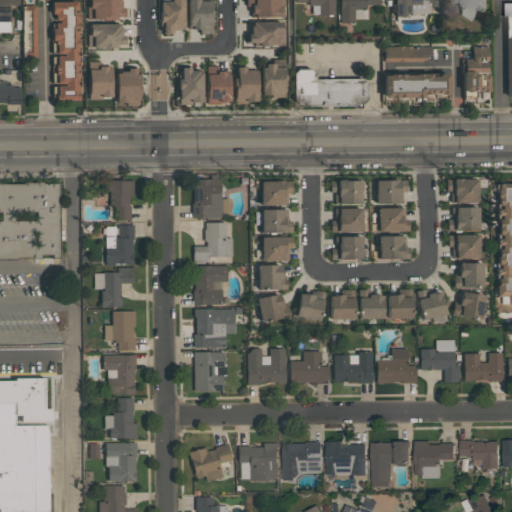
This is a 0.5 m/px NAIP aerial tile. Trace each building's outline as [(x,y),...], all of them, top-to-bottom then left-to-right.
[(0,0),(0,32),(10,32),(9,6),(19,6),(18,0),(0,0)] [(121,0),(87,0),(88,19),(122,18),(121,0)] [(183,30),(183,0),(159,0),(159,34),(172,35),(172,30),(183,30)] [(187,0),(187,29),(199,29),(199,33),(210,33),(210,0),(187,0)] [(279,0),(245,0),(246,6),(251,6),(251,18),(280,17),(279,0)] [(333,0),(294,0),(295,4),(318,4),(318,14),(333,15),(333,0)] [(338,0),(339,23),(354,23),(354,11),(361,11),(361,18),(366,18),(366,5),(379,5),(378,0),(338,0)] [(433,0),(394,0),(394,15),(426,14),(426,0),(433,0)] [(459,18),(473,18),(473,12),(485,11),(484,0),(444,0),(445,4),(459,4),(459,18)] [(79,100),(76,2),(51,2),(53,43),(55,43),(56,87),(54,87),(54,100),(79,100)] [(36,6),(24,5),(22,53),(35,54),(36,6)] [(283,21),(250,22),(250,33),(246,33),(246,46),(283,45),(283,21)] [(88,24),(89,48),(128,47),(128,36),(120,36),(120,24),(88,24)] [(383,60),(431,61),(431,46),(383,46),(383,60)] [(489,91),(488,46),(471,47),(471,58),(462,59),(463,104),(475,103),(475,92),(489,91)] [(260,66),(261,97),(284,96),(283,65),(260,66)] [(87,98),(111,98),(110,66),(87,66),(87,98)] [(228,103),(229,72),(215,72),(215,67),(206,66),(205,103),(228,103)] [(256,69),(233,69),(234,103),(256,102),(256,69)] [(314,79),(314,69),(294,69),(294,104),(366,104),(366,79),(314,79)] [(138,104),(138,70),(115,70),(115,104),(138,104)] [(201,103),(201,70),(178,70),(178,103),(201,103)] [(447,98),(448,74),(383,73),(383,97),(447,98)] [(0,103),(21,103),(20,86),(5,86),(5,81),(0,80),(0,103)] [(219,198),(227,198),(227,212),(220,212),(220,217),(191,218),(191,179),(219,178),(219,198)] [(475,178),(476,202),(449,203),(449,191),(444,191),(444,179),(475,178)] [(359,180),(359,204),(333,203),(333,192),(328,192),(329,179),(359,180)] [(374,203),(374,180),(404,179),(405,190),(400,191),(401,203),(374,203)] [(131,180),(131,194),(128,194),(129,220),(110,220),(109,180),(131,180)] [(259,205),(259,181),(290,180),(290,193),(285,193),(285,204),(259,205)] [(0,182),(58,182),(59,258),(0,258),(0,182)] [(511,312),(496,312),(496,183),(511,183),(511,312)] [(477,207),(477,229),(449,229),(449,206),(477,207)] [(360,232),(329,231),(329,221),(333,221),(333,208),(360,208),(360,232)] [(376,208),(399,208),(399,219),(407,219),(407,230),(376,230),(376,208)] [(259,209),(283,209),(283,220),(290,220),(290,232),(259,232),(259,209)] [(224,222),(224,237),(230,237),(230,257),(207,257),(207,260),(192,261),(191,245),(203,245),(203,222),(224,222)] [(132,264),(104,264),(104,226),(113,226),(113,235),(117,235),(117,224),(132,224),(132,264)] [(478,258),(451,258),(450,247),(446,247),(446,234),(477,234),(478,258)] [(360,235),(361,258),(329,259),(329,247),(333,247),(333,236),(360,235)] [(400,235),(400,246),(408,246),(408,258),(376,258),(377,235),(400,235)] [(259,237),(290,236),(290,248),(286,248),(287,260),(260,260),(259,237)] [(481,262),(482,287),(453,287),(452,273),(458,273),(458,262),(481,262)] [(257,289),(256,265),(279,264),(280,275),(285,275),(285,288),(257,289)] [(220,280),(220,304),(192,304),(192,265),(226,265),(226,280),(220,280)] [(99,306),(99,288),(93,288),(93,272),(114,271),(114,267),(132,266),(132,282),(119,282),(119,306),(99,306)] [(381,318),(357,318),(357,289),(366,289),(366,294),(381,294),(381,318)] [(415,291),(423,289),(424,294),(440,291),(444,314),(421,319),(415,291)] [(298,292),(314,295),(314,290),(323,291),(318,321),(294,317),(298,292)] [(479,319),(450,314),(452,301),(458,302),(460,291),(483,295),(479,319)] [(255,297),(278,294),(279,305),(286,304),(288,317),(258,320),(255,297)] [(352,318),(328,318),(328,296),(352,295),(352,318)] [(386,318),(385,295),(410,295),(410,317),(386,318)] [(233,333),(223,333),(224,346),(193,348),(192,309),(232,307),(233,333)] [(133,350),(116,350),(116,340),(102,340),(102,325),(110,325),(110,310),(133,310),(133,350)] [(417,348),(434,348),(433,339),(452,339),(452,365),(457,365),(458,381),(442,382),(441,368),(418,369),(417,348)] [(405,347),(406,365),(414,364),(414,382),(374,383),(374,359),(389,359),(389,348),(405,347)] [(244,383),(245,349),(260,349),(259,356),(267,356),(268,348),(284,348),(283,383),(244,383)] [(222,351),(223,390),(192,391),(192,351),(222,351)] [(319,351),(319,365),(327,365),(327,383),(288,382),(288,360),(300,361),(301,351),(319,351)] [(500,380),(461,380),(461,353),(477,352),(477,362),(486,362),(486,352),(500,352),(500,380)] [(370,381),(332,382),(331,353),(370,353),(370,381)] [(133,354),(133,393),(105,393),(105,377),(114,378),(114,370),(101,370),(101,354),(133,354)] [(0,378),(43,378),(44,408),(50,408),(50,423),(46,423),(48,510),(0,510),(0,378)] [(103,414),(112,415),(113,397),(132,397),(131,423),(135,423),(134,438),(108,437),(108,429),(102,428),(103,414)] [(453,444),(453,460),(438,460),(438,477),(413,477),(413,440),(427,441),(427,444),(453,444)] [(497,441),(497,468),(471,467),(471,456),(458,456),(459,440),(497,441)] [(511,466),(501,466),(501,440),(511,440),(511,466)] [(364,445),(365,474),(325,475),(324,442),(339,441),(340,445),(364,445)] [(105,481),(104,442),(134,442),(134,480),(105,481)] [(276,442),(277,479),(238,480),(237,446),(261,445),(261,442),(276,442)] [(408,442),(408,464),(389,464),(389,486),(370,487),(369,442),(408,442)] [(281,443),(320,443),(320,471),(297,471),(297,480),(281,480),(281,443)] [(187,451),(203,447),(204,449),(227,444),(230,459),(218,462),(221,474),(194,480),(187,451)] [(123,485),(123,492),(125,492),(125,505),(123,505),(123,509),(135,509),(135,511),(97,511),(97,485),(123,485)] [(493,511),(470,511),(473,511),(468,501),(484,493),(493,511)] [(196,511),(194,511),(194,497),(215,496),(215,505),(227,505),(227,511),(196,511)] [(341,511),(364,511),(345,503),(341,511)]
